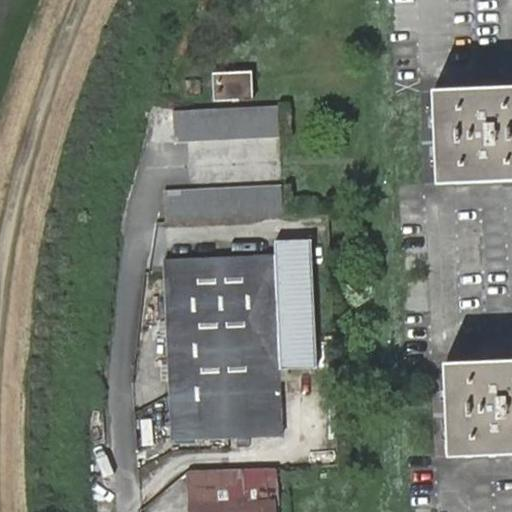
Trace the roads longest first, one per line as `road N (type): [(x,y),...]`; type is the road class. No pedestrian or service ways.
road 1 (residential): [(139,223),(123,471),(130,511)]
road 2 (unknown): [(139,223),(154,170),(174,152),(261,149)]
